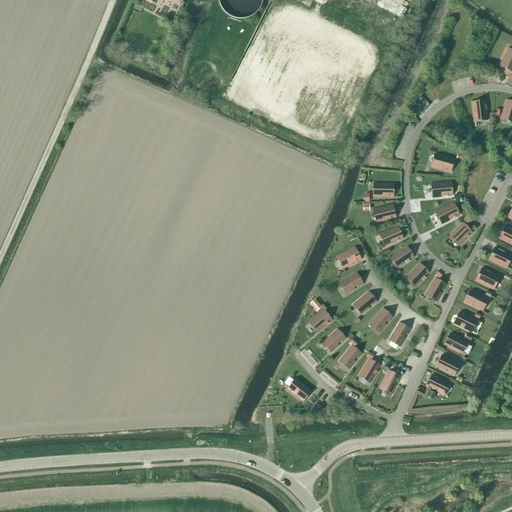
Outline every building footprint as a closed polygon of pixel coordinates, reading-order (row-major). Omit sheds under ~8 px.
[(221,0),(220,3),(227,12),(247,20),(261,9),(263,3),(261,0),(221,0)] [(270,0),(230,80),(260,95),(305,5),(300,3),(299,5),(288,0),(270,0)] [(511,50),(509,49),(501,64),(511,69),(511,50)] [(484,101),(472,103),(474,120),(486,118),(486,111),(485,111),(484,106),(485,105),(484,101)] [(511,102),(506,101),(501,117),(511,120),(511,102)] [(446,170),(450,171),(454,160),(435,154),(431,166),(441,169),(441,168),(446,169),(446,170)] [(450,182),(433,184),(435,196),(442,196),(442,195),(447,194),(447,195),(452,195),(450,182)] [(376,184),(375,196),(383,196),(383,195),(388,196),(393,196),(393,184),(376,184)] [(453,203),(437,211),(443,222),(450,219),(449,218),(454,216),(455,216),(458,214),(453,203)] [(392,205),(375,209),(378,221),(385,220),(385,219),(391,218),(395,217),(392,205)] [(467,225),(472,221),(467,216),(463,219),(467,225)] [(462,224),(450,236),(459,245),(464,240),(463,239),(467,235),(468,236),(471,233),(462,224)] [(397,227),(381,233),(386,245),(393,242),(393,241),(398,239),(398,240),(402,238),(397,227)] [(504,227),(499,238),(511,244),(511,231),(508,229),(508,228),(504,227)] [(406,247),(391,256),(399,267),(405,262),(404,261),(407,259),(408,261),(413,257),(406,247)] [(360,259),(354,248),(337,257),(343,268),(351,263),(356,260),(356,261),(360,259)] [(494,248),(489,259),(504,267),(510,255),(503,252),(503,253),(498,251),(498,250),(494,248)] [(419,264),(407,276),(416,285),(421,280),(420,279),(423,276),(424,277),(428,273),(419,264)] [(481,269),(476,280),(491,288),(497,277),(490,273),(490,274),(485,272),(485,271),(481,269)] [(356,273),(341,282),(348,293),(354,289),(353,288),(356,286),(357,287),(362,284),(356,273)] [(435,279),(426,293),(436,300),(440,293),(439,293),(441,290),(442,291),(445,285),(435,279)] [(470,291),(465,302),(480,310),(486,298),(479,295),(478,296),(475,295),(476,293),(470,291)] [(368,292),(354,303),(362,313),(368,308),(367,307),(370,305),(371,306),(376,302),(368,292)] [(382,309),(371,322),(380,330),(385,325),(384,324),(386,321),(388,322),(392,318),(382,309)] [(323,310),(310,321),(318,331),(323,326),(323,325),(327,322),(328,322),(331,320),(323,310)] [(459,312),(454,323),(469,331),(475,320),(468,316),(467,318),(464,316),(465,315),(459,312)] [(399,323),(390,338),(401,345),(405,338),(403,337),(405,334),(406,335),(409,330),(399,323)] [(336,330),(324,341),(332,351),(338,345),(337,344),(339,342),(341,343),(345,339),(336,330)] [(450,334),(444,345),(460,353),(465,341),(459,338),(458,339),(455,338),(456,336),(450,334)] [(354,347),(358,343),(353,339),(349,343),(354,347)] [(351,346),(340,360),(350,368),(355,362),(353,361),(356,358),(357,359),(361,354),(351,346)] [(442,355),(436,366),(452,374),(457,363),(451,359),(450,361),(447,359),(448,358),(442,355)] [(368,360),(360,374),(370,381),(374,374),(373,374),(375,371),(376,371),(379,366),(368,360)] [(388,371),(380,387),(392,392),(395,385),(394,385),(395,382),(397,382),(399,377),(388,371)] [(432,375),(426,386),(442,394),(447,383),(441,379),(440,381),(437,379),(437,378),(432,375)] [(297,380),(289,390),(295,395),(296,394),(299,396),(298,397),(302,401),(310,391),(297,380)] [(433,400),(435,394),(429,391),(427,397),(433,400)] [(316,403),(312,408),(318,413),(322,408),(316,403)]
